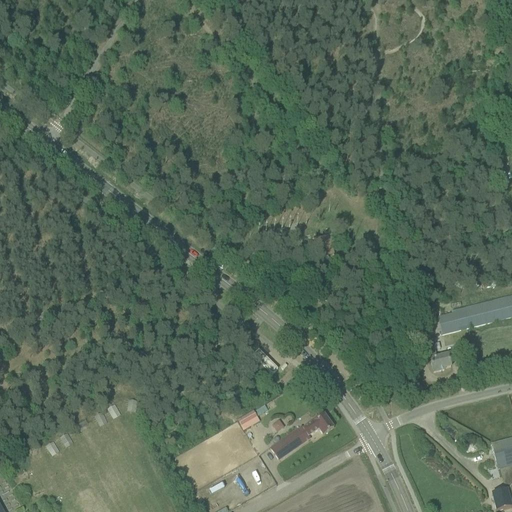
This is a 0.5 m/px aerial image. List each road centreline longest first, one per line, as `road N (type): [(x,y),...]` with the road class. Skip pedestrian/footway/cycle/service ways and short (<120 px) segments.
road 1 (tertiary): [(371,440),(275,325),(0,110)]
road 2 (track): [(374,263),(332,179),(204,0)]
road 3 (track): [(376,46),(374,263)]
road 4 (unclassified): [(371,440),(433,410),(511,391)]
road 5 (unclassified): [(251,511),(371,440)]
